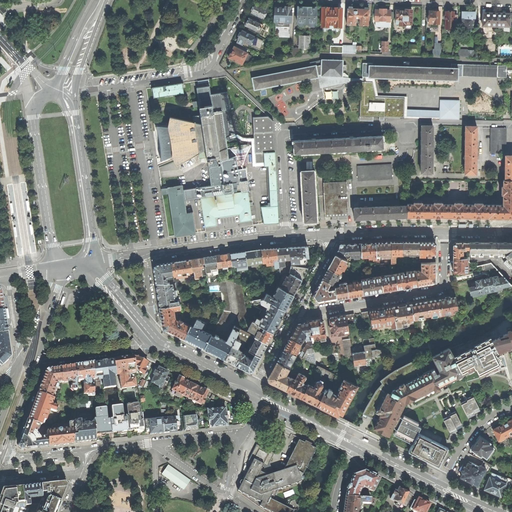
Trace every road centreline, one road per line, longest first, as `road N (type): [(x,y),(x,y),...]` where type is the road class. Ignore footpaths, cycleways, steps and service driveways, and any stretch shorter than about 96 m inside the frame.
road 1 (residential): [(287,234),(284,132),(406,127)]
road 2 (residential): [(75,91),(206,69),(244,0)]
road 3 (residential): [(293,314),(438,290),(444,231)]
road 4 (secondary): [(31,117),(55,268)]
road 5 (secondary): [(91,263),(75,113)]
road 6 (residential): [(142,254),(287,234)]
road 7 (unclassified): [(36,362),(155,342)]
